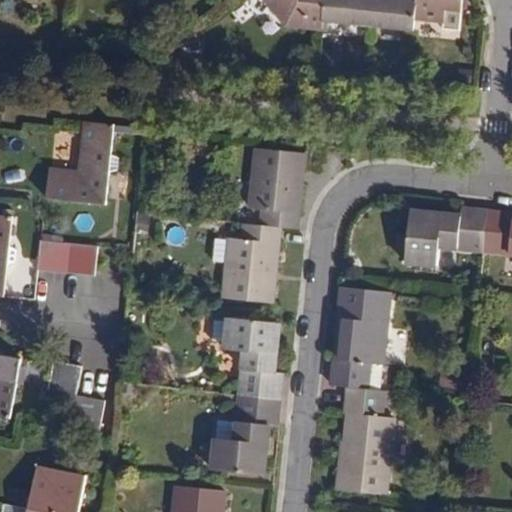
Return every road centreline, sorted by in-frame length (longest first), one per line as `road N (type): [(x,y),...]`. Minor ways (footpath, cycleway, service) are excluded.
road 1 (residential): [(295,511),(322,227),(341,192),(378,177),(490,182)]
road 2 (residential): [(490,182),(508,0)]
